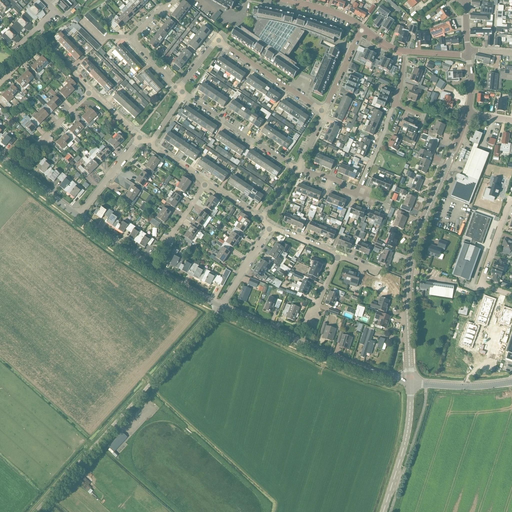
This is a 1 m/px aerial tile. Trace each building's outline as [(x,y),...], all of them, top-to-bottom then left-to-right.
[(19,11),(9,0),(6,3),(3,0),(1,0),(0,1),(0,4),(6,11),(9,8),(11,10),(13,9),(18,14),(20,12),(19,11)] [(8,0),(9,0),(19,11),(21,9),(16,4),(20,0),(8,0)] [(33,7),(40,14),(41,13),(41,12),(45,8),(38,0),(34,4),(35,5),(33,7)] [(61,0),(57,5),(61,9),(68,2),(69,0),(61,0)] [(73,9),(77,5),(72,0),(69,0),(68,2),(61,9),(65,13),(71,7),(73,9)] [(132,5),(138,11),(143,7),(137,1),(136,0),(133,0),(133,1),(135,3),(132,5)] [(229,8),(232,10),(232,9),(236,2),(235,2),(233,1),(233,0),(213,0),(229,8)] [(343,2),(343,0),(340,0),(340,1),(337,7),(344,9),(346,3),(343,2)] [(362,0),(358,0),(357,3),(355,2),(349,12),(354,15),(362,2),(361,2),(362,0)] [(401,10),(389,0),(384,0),(399,13),(401,10)] [(184,1),(181,4),(188,10),(191,7),(184,1)] [(480,13),(492,15),(493,5),(494,5),(494,4),(493,4),(488,3),(484,2),(472,1),(471,6),(481,8),(480,13)] [(361,17),(364,19),(367,15),(360,11),(364,4),(362,2),(354,15),(360,18),(361,17)] [(181,4),(179,7),(186,13),(188,10),(181,4)] [(128,10),(134,16),(138,11),(132,5),(128,9),(128,10)] [(134,16),(128,10),(125,6),(120,11),(123,14),(129,20),(134,16)] [(382,29),(388,32),(394,22),(389,18),(388,19),(387,18),(390,13),(381,6),(377,11),(382,15),(381,16),(380,16),(373,26),(378,29),(381,26),(383,28),(382,29)] [(26,12),(33,20),(37,16),(38,16),(40,14),(33,7),(31,9),(30,8),(26,12)] [(179,7),(176,10),(184,16),(186,13),(179,7)] [(290,76),(294,79),(298,71),(299,70),(299,71),(300,71),(299,70),(295,68),(297,66),(289,61),(284,57),(286,55),(288,57),(287,55),(302,33),(300,32),(300,30),(301,30),(301,28),(326,37),(326,36),(329,37),(328,40),(334,43),(333,42),(335,39),(340,41),(341,40),(340,40),(343,31),(339,30),(339,31),(336,31),(337,29),(329,27),(329,28),(326,27),(327,26),(319,23),(319,24),(316,24),(317,22),(309,20),(309,22),(306,21),(307,19),(302,18),(299,18),(299,17),(299,18),(294,17),(294,16),(293,16),(291,15),(286,14),(286,15),(283,15),(284,13),(276,11),(276,12),(273,12),(274,10),(266,9),(265,10),(263,10),(263,8),(259,7),(259,9),(254,8),(253,15),(252,15),(254,16),(253,18),(257,19),(257,20),(256,20),(256,21),(260,21),(254,33),(253,33),(255,35),(254,37),(241,28),(242,29),(241,31),(236,28),(236,29),(231,36),(234,38),(235,37),(237,38),(236,40),(243,44),(244,43),(246,44),(245,46),(251,50),(252,49),(254,50),(254,51),(258,54),(258,53),(260,55),(261,55),(261,54),(265,57),(265,58),(267,59),(267,60),(267,59),(267,60),(271,63),(272,61),(274,63),(273,64),(279,69),(280,68),(282,69),(281,70),(288,75),(289,74),(291,75),(290,76)] [(442,17),(444,20),(449,17),(444,9),(439,12),(440,14),(436,16),(438,19),(440,17),(440,18),(442,17)] [(181,19),(184,16),(176,10),(174,13),(181,19)] [(21,20),(27,27),(29,25),(29,24),(33,20),(26,12),(21,17),(22,18),(21,20)] [(179,22),(181,19),(174,13),(172,17),(179,22)] [(119,18),(124,24),(129,20),(123,14),(119,18)] [(490,29),(492,29),(493,16),(489,15),(470,14),(470,19),(487,21),(486,29),(490,29)] [(124,24),(119,18),(116,16),(114,18),(117,20),(114,23),(113,21),(110,23),(115,28),(117,26),(120,29),(124,24)] [(13,25),(21,32),(25,28),(26,28),(27,27),(21,20),(19,22),(18,20),(13,25)] [(169,20),(165,25),(171,30),(175,24),(169,20)] [(408,31),(403,29),(401,35),(400,35),(398,42),(399,42),(405,44),(405,43),(407,43),(409,37),(407,37),(408,34),(415,36),(418,27),(416,26),(417,23),(411,21),(410,25),(408,31)] [(429,31),(431,36),(443,31),(443,33),(445,32),(445,34),(449,32),(449,33),(455,31),(453,25),(454,24),(453,22),(452,22),(452,21),(445,24),(446,24),(429,31)] [(200,31),(207,37),(210,32),(208,30),(210,27),(206,24),(204,27),(203,26),(200,31)] [(9,31),(16,38),(16,37),(16,36),(21,32),(13,25),(9,29),(10,30),(9,31)] [(165,25),(161,30),(167,35),(171,30),(165,25)] [(403,29),(404,28),(403,28),(402,27),(397,26),(394,34),(399,35),(400,35),(401,35),(403,29)] [(157,35),(163,39),(167,35),(161,30),(157,35)] [(1,37),(8,44),(12,40),(13,40),(16,38),(9,31),(6,34),(5,33),(1,37)] [(196,36),(203,41),(207,37),(200,31),(196,36)] [(54,38),(58,43),(67,34),(65,32),(63,35),(60,33),(54,38)] [(425,46),(425,47),(428,47),(428,46),(429,46),(429,33),(421,33),(421,34),(417,34),(417,42),(421,42),(421,46),(425,46)] [(58,43),(63,47),(69,41),(66,39),(69,36),(67,34),(58,43)] [(153,40),(159,44),(163,39),(157,35),(153,40)] [(192,40),(199,46),(203,41),(196,36),(192,40)] [(159,44),(153,40),(149,45),(155,49),(159,44)] [(199,46),(192,40),(188,45),(195,51),(199,46)] [(69,41),(63,47),(67,52),(73,46),(69,41)] [(85,53),(87,55),(93,49),(87,44),(85,46),(89,49),(85,53)] [(120,45),(111,53),(116,58),(116,57),(119,55),(124,50),(120,45)] [(73,46),(67,52),(72,56),(78,51),(73,46)] [(181,54),(188,60),(192,55),(185,49),(181,54)] [(314,93),(322,96),(323,92),(322,92),(323,90),(324,90),(328,83),(326,82),(327,80),(329,80),(332,73),(331,73),(332,70),(333,71),(336,64),(335,63),(336,60),(337,60),(340,53),(331,49),(329,54),(327,53),(328,52),(327,52),(325,57),(325,58),(327,58),(326,60),(316,82),(317,82),(316,85),(313,93),(314,92),(314,93)] [(121,62),(123,60),(129,54),(124,50),(119,55),(116,57),(121,62)] [(361,59),(366,62),(371,52),(365,50),(363,55),(360,54),(360,53),(357,60),(361,61),(360,61),(361,59)] [(78,51),(72,56),(76,61),(82,55),(78,51)] [(371,66),(374,67),(377,61),(377,60),(377,61),(374,60),(376,55),(371,52),(366,62),(372,64),(371,66)] [(123,60),(127,64),(133,59),(129,54),(123,60)] [(178,59),(185,64),(188,60),(181,54),(178,59)] [(482,64),(489,65),(489,63),(493,64),(495,58),(476,54),(475,59),(483,61),(482,64)] [(105,59),(110,63),(112,62),(105,55),(103,56),(105,59)] [(36,63),(43,69),(48,64),(51,68),(51,67),(52,69),(54,67),(53,65),(51,63),(53,62),(49,58),(47,59),(45,57),(43,59),(41,58),(36,63)] [(221,68),(226,61),(220,58),(215,65),(221,68)] [(378,67),(383,69),(388,60),(382,58),(380,63),(377,62),(377,61),(374,67),(377,69),(378,69),(377,68),(378,67)] [(127,64),(132,69),(137,63),(133,59),(127,64)] [(185,64),(178,59),(174,64),(181,69),(185,64)] [(85,70),(91,64),(86,60),(80,65),(85,70)] [(388,60),(383,69),(383,71),(394,76),(397,70),(391,67),(393,63),(388,60)] [(226,61),(221,68),(226,72),(231,64),(226,61)] [(432,70),(434,64),(429,61),(426,68),(432,70)] [(30,71),(38,80),(40,77),(37,74),(43,69),(36,63),(31,68),(32,69),(30,71)] [(141,68),(137,63),(132,69),(130,71),(134,75),(141,68)] [(442,69),(449,71),(450,66),(444,64),(442,63),(440,68),(443,69),(442,69)] [(91,64),(85,70),(89,74),(95,69),(91,64)] [(226,72),(230,75),(235,68),(231,64),(226,72)] [(500,77),(506,78),(507,76),(511,76),(511,67),(505,67),(505,70),(501,70),(500,77)] [(230,75),(235,78),(240,71),(235,68),(230,75)] [(89,74),(93,79),(102,71),(100,69),(98,71),(95,69),(89,74)] [(413,75),(420,78),(422,74),(425,75),(426,71),(424,70),(423,72),(415,69),(413,75)] [(144,81),(150,75),(146,70),(145,71),(143,70),(135,77),(135,78),(141,84),(144,81)] [(22,77),(28,84),(33,79),(36,82),(38,80),(30,71),(28,73),(27,72),(22,77)] [(93,79),(98,83),(104,78),(102,75),(104,73),(102,71),(93,79)] [(241,82),(246,75),(240,71),(235,78),(241,82)] [(453,73),(453,72),(448,72),(449,78),(453,78),(454,82),(459,81),(459,78),(462,78),(462,72),(453,73)] [(124,80),(121,77),(117,73),(115,75),(114,76),(119,81),(117,83),(119,85),(124,80)] [(349,80),(358,83),(360,78),(352,74),(349,80)] [(498,75),(488,74),(487,90),(496,91),(498,75)] [(144,81),(148,85),(155,79),(150,75),(144,81)] [(245,83),(251,86),(256,79),(250,75),(245,83)] [(420,78),(413,75),(411,81),(418,84),(417,85),(421,86),(424,79),(420,78)] [(25,95),(26,96),(27,95),(26,94),(27,93),(23,89),(28,84),(22,77),(16,83),(17,84),(15,86),(25,95)] [(104,78),(98,83),(102,88),(108,82),(104,78)] [(64,89),(70,95),(74,91),(72,89),(76,86),(70,79),(66,83),(68,85),(64,89)] [(148,85),(152,90),(159,83),(155,79),(148,85)] [(251,86),(256,90),(261,82),(256,79),(251,86)] [(347,85),(355,89),(358,83),(349,80),(347,85)] [(125,87),(128,90),(129,89),(131,87),(128,84),(125,81),(120,86),(123,89),(125,87)] [(108,82),(102,88),(107,93),(113,87),(108,82)] [(256,90),(261,93),(266,86),(261,82),(256,90)] [(157,94),(163,88),(159,83),(152,90),(157,94)] [(198,90),(203,94),(208,87),(203,83),(198,90)] [(355,89),(347,85),(345,91),(353,94),(355,89)] [(17,99),(18,99),(19,99),(20,98),(21,97),(22,97),(23,98),(25,95),(15,86),(13,88),(12,87),(7,92),(13,98),(14,97),(16,98),(17,99)] [(261,93),(266,96),(271,89),(266,86),(261,93)] [(213,90),(208,87),(203,94),(208,97),(213,90)] [(408,99),(415,102),(418,96),(419,97),(422,90),(417,88),(414,87),(412,93),(410,92),(408,99)] [(380,93),(389,97),(391,91),(383,88),(380,93)] [(63,97),(66,100),(70,95),(64,89),(59,93),(56,90),(54,92),(55,93),(61,99),(63,97)] [(266,96),(271,100),(276,92),(271,89),(266,96)] [(208,97),(213,101),(218,93),(213,90),(208,97)] [(233,98),(236,100),(238,96),(240,96),(241,94),(237,91),(236,93),(233,98)] [(1,100),(9,109),(11,106),(8,103),(13,98),(7,92),(2,97),(3,98),(1,100)] [(117,102),(123,96),(118,92),(112,98),(117,102)] [(276,103),(281,96),(276,92),(271,100),(276,103)] [(432,92),(427,106),(433,109),(439,95),(432,92)] [(447,108),(452,109),(454,102),(450,102),(451,98),(450,97),(450,94),(444,92),(443,96),(445,97),(444,100),(446,101),(444,107),(445,107),(445,108),(447,108)] [(61,99),(55,93),(52,95),(55,98),(53,99),(50,97),(48,99),(51,102),(57,108),(61,104),(59,101),(61,99)] [(213,101),(218,104),(223,97),(218,93),(213,101)] [(378,99),(387,102),(389,97),(380,93),(378,99)] [(478,103),(483,103),(483,99),(489,99),(489,96),(484,96),(484,95),(478,95),(478,103)] [(123,96),(117,102),(121,107),(127,100),(123,96)] [(144,98),(150,104),(152,101),(146,96),(144,98)] [(223,107),(228,100),(223,97),(218,104),(223,107)] [(349,106),(352,100),(351,100),(344,97),(341,102),(349,106)] [(387,102),(378,99),(375,97),(374,100),(377,101),(376,104),(384,108),(387,102)] [(497,111),(504,112),(505,106),(506,106),(507,101),(499,99),(497,111)] [(127,100),(121,107),(125,111),(131,104),(127,100)] [(278,107),(284,111),(289,104),(283,100),(278,107)] [(228,108),(234,112),(238,104),(233,101),(228,108)] [(50,110),(53,112),(57,108),(51,102),(47,105),(45,104),(43,107),(48,112),(50,110)] [(349,106),(341,102),(339,108),(347,111),(349,106)] [(131,104),(125,111),(130,115),(136,108),(131,104)] [(239,115),(243,108),(238,104),(234,112),(239,115)] [(289,114),(294,107),(289,104),(284,111),(289,114)] [(46,114),(48,112),(43,107),(41,109),(42,110),(38,114),(43,119),(44,121),(48,117),(46,114)] [(192,110),(187,107),(182,114),(187,118),(192,110)] [(294,118),(299,110),(294,107),(289,114),(294,118)] [(135,119),(141,112),(136,108),(130,115),(135,119)] [(243,108),(239,115),(244,118),(248,111),(243,108)] [(339,108),(336,113),(344,117),(347,111),(339,108)] [(382,114),(372,109),(371,112),(374,113),(373,116),(380,120),(382,114)] [(86,115),(93,121),(95,119),(94,118),(96,116),(97,117),(99,115),(94,110),(92,112),(90,110),(86,114),(86,115)] [(192,110),(187,118),(192,121),(197,114),(192,110)] [(299,110),(294,118),(299,121),(304,114),(299,110)] [(248,111),(244,118),(249,122),(254,114),(248,111)] [(342,123),(344,117),(336,113),(334,119),(342,123)] [(28,117),(35,125),(35,124),(37,127),(39,124),(40,125),(44,121),(43,119),(38,114),(34,118),(30,115),(28,117)] [(94,122),(93,121),(86,115),(86,114),(81,118),(83,120),(81,122),(86,128),(87,128),(88,126),(90,127),(94,122)] [(192,121),(197,125),(202,117),(197,114),(192,121)] [(254,125),(259,118),(254,114),(249,122),(254,125)] [(309,117),(304,114),(299,121),(301,123),(300,125),(302,127),(304,124),(309,117)] [(35,125),(28,117),(27,116),(24,119),(26,120),(20,125),(24,129),(25,129),(31,135),(34,131),(35,129),(33,127),(35,125)] [(370,122),(378,125),(380,120),(373,116),(370,122)] [(197,125),(202,128),(207,121),(202,117),(197,125)] [(264,121),(259,118),(254,125),(259,129),(264,121)] [(408,129),(412,121),(406,118),(402,127),(408,129)] [(109,130),(116,124),(113,120),(106,127),(109,130)] [(207,131),(212,124),(207,121),(202,128),(207,131)] [(349,129),(352,130),(353,127),(355,122),(352,121),(350,126),(348,125),(346,128),(349,129)] [(408,129),(407,130),(415,134),(419,125),(416,124),(417,123),(412,121),(408,129)] [(77,131),(79,133),(83,129),(84,130),(85,129),(86,130),(87,128),(86,128),(81,122),(79,125),(77,122),(73,127),(77,131)] [(368,127),(375,131),(378,125),(370,122),(368,127)] [(428,136),(436,139),(438,135),(441,136),(445,126),(437,122),(434,131),(430,130),(428,136)] [(212,124),(207,131),(212,135),(217,128),(212,124)] [(331,124),(329,130),(337,133),(339,128),(331,124)] [(267,136),(271,129),(266,125),(261,133),(267,136)] [(67,134),(74,140),(76,138),(75,137),(79,133),(77,131),(73,127),(72,126),(69,129),(70,130),(68,131),(66,133),(67,134)] [(393,134),(396,135),(399,128),(396,127),(393,126),(390,132),(394,133),(393,134)] [(361,134),(364,136),(365,133),(369,134),(373,136),(375,131),(368,127),(365,133),(361,131),(360,134),(361,134)] [(271,129),(267,136),(272,140),(276,132),(271,129)] [(329,130),(326,135),(334,139),(337,133),(329,130)] [(0,138),(0,143),(5,147),(9,143),(11,145),(16,141),(8,134),(5,132),(2,135),(3,136),(0,138)] [(119,132),(119,133),(118,132),(116,134),(117,135),(113,139),(119,145),(123,141),(120,138),(123,136),(122,136),(122,135),(119,132)] [(164,140),(170,144),(175,136),(170,132),(164,140)] [(220,142),(225,135),(220,132),(215,139),(220,142)] [(276,132),(272,140),(277,143),(281,136),(276,132)] [(483,135),(476,132),(472,143),(474,144),(471,153),(467,163),(462,176),(459,175),(458,175),(457,176),(456,177),(456,179),(457,179),(458,180),(451,198),(469,205),(471,200),(489,154),(477,150),(483,135)] [(60,139),(66,146),(70,141),(71,143),(74,140),(67,134),(66,133),(64,135),(60,139)] [(501,151),(510,153),(510,151),(511,145),(511,144),(508,144),(509,135),(509,134),(505,133),(505,134),(503,134),(501,147),(495,146),(494,154),(494,156),(499,156),(499,155),(500,155),(501,151)] [(300,136),(297,134),(292,140),(291,139),(290,141),(286,139),(282,146),(287,150),(288,149),(290,150),(300,136)] [(367,140),(368,137),(364,136),(361,134),(360,137),(363,139),(361,143),(368,147),(371,141),(367,140)] [(419,153),(427,156),(428,153),(433,155),(438,144),(437,144),(439,140),(436,139),(428,136),(423,134),(421,139),(429,143),(426,151),(420,149),(419,152),(414,149),(413,151),(419,154),(419,153)] [(225,135),(220,142),(225,146),(230,139),(225,135)] [(332,145),(334,139),(326,135),(324,141),(332,145)] [(170,144),(175,147),(180,139),(175,136),(170,144)] [(282,146),(286,139),(281,136),(277,143),(282,146)] [(390,142),(399,146),(401,140),(392,137),(390,142)] [(490,138),(488,144),(494,146),(496,140),(490,138)] [(55,147),(61,153),(63,151),(62,149),(66,146),(60,139),(56,144),(57,145),(55,147)] [(107,146),(112,151),(114,149),(114,150),(119,145),(113,139),(107,146)] [(180,150),(185,143),(180,139),(175,147),(180,150)] [(230,139),(225,146),(230,149),(235,142),(230,139)] [(235,142),(230,149),(235,153),(240,145),(235,142)] [(358,149),(366,152),(368,147),(361,143),(360,144),(357,142),(356,145),(359,146),(358,149)] [(397,151),(399,146),(390,142),(388,147),(397,151)] [(185,143),(180,150),(185,154),(190,146),(185,143)] [(243,152),(245,149),(240,145),(235,153),(240,156),(241,155),(244,156),(245,154),(243,152)] [(100,152),(106,158),(110,153),(112,151),(107,146),(100,152)] [(190,146),(185,154),(190,157),(195,149),(190,146)] [(91,156),(99,164),(101,162),(106,158),(100,152),(98,149),(91,156)] [(195,149),(190,157),(195,161),(200,153),(195,149)] [(366,152),(358,149),(356,155),(364,158),(366,152)] [(251,161),(256,153),(251,150),(247,155),(245,154),(244,156),(246,157),(251,161)] [(471,153),(462,150),(459,160),(467,163),(471,153)] [(256,153),(251,161),(256,164),(261,157),(256,153)] [(418,171),(426,174),(431,162),(425,160),(427,156),(419,153),(419,154),(417,157),(422,159),(418,171)] [(314,163),(320,166),(323,157),(317,155),(314,163)] [(153,157),(149,162),(150,162),(157,167),(160,162),(162,164),(164,161),(157,156),(155,159),(153,157)] [(88,165),(93,170),(97,166),(99,164),(94,159),(90,162),(85,157),(83,160),(85,163),(88,165)] [(203,168),(208,161),(203,157),(198,165),(203,168)] [(261,157),(256,164),(261,167),(266,160),(261,157)] [(325,168),(329,160),(323,157),(320,166),(325,168)] [(39,170),(46,176),(49,172),(47,170),(51,165),(43,159),(39,163),(42,166),(39,170)] [(266,160),(261,167),(266,171),(271,163),(266,160)] [(329,160),(325,168),(331,170),(335,162),(329,160)] [(208,161),(203,168),(208,172),(213,164),(208,161)] [(153,172),(157,167),(150,162),(149,162),(146,167),(148,168),(147,171),(152,175),(154,173),(154,172),(153,172)] [(342,175),(346,167),(347,164),(342,162),(338,173),(342,175)] [(352,169),(349,177),(354,180),(359,168),(356,166),(358,163),(355,162),(352,169)] [(85,171),(89,175),(93,170),(88,165),(85,163),(83,165),(86,167),(84,169),(80,166),(78,168),(83,173),(85,171)] [(271,163),(266,171),(271,174),(276,167),(271,163)] [(213,164),(208,172),(213,175),(218,168),(213,164)] [(276,167),(271,174),(276,178),(281,170),(276,167)] [(349,177),(352,169),(346,167),(342,175),(349,177)] [(218,168),(213,175),(218,179),(223,171),(218,168)] [(494,178),(495,169),(487,168),(486,177),(494,178)] [(46,176),(54,182),(57,178),(59,181),(64,175),(61,173),(57,169),(54,172),(51,170),(49,172),(46,176)] [(139,177),(147,182),(150,177),(151,178),(152,175),(147,171),(145,173),(143,172),(139,177)] [(223,182),(228,175),(223,171),(218,179),(223,182)] [(59,187),(66,192),(70,189),(69,188),(67,186),(71,181),(67,177),(64,175),(59,181),(62,183),(59,187)] [(181,183),(188,188),(192,183),(189,181),(191,179),(185,175),(183,178),(184,178),(181,183)] [(371,184),(375,186),(379,177),(374,175),(371,184)] [(233,187),(239,179),(234,176),(228,183),(233,187)] [(136,186),(143,190),(144,187),(143,187),(147,182),(139,177),(136,182),(138,183),(136,186)] [(375,186),(380,188),(383,179),(379,177),(375,186)] [(409,188),(419,192),(423,181),(416,178),(413,185),(410,184),(410,185),(409,187),(409,188)] [(484,196),(489,198),(490,196),(496,198),(498,194),(499,192),(500,188),(498,187),(499,185),(500,186),(501,180),(496,178),(492,191),(486,189),(484,196)] [(238,190),(244,183),(239,179),(233,187),(238,190)] [(380,188),(384,189),(388,180),(383,179),(380,188)] [(389,191),(392,182),(388,180),(384,189),(389,191)] [(66,192),(74,198),(77,194),(80,197),(84,192),(77,186),(74,183),(69,188),(70,189),(66,192)] [(171,198),(178,203),(182,198),(179,196),(182,191),(185,193),(188,188),(181,183),(178,188),(176,187),(173,193),(174,193),(171,198)] [(244,183),(238,190),(243,194),(249,186),(244,183)] [(296,192),(301,195),(305,187),(299,185),(296,192)] [(129,191),(136,196),(139,192),(141,193),(143,190),(136,186),(135,188),(132,187),(129,191)] [(249,186),(243,194),(248,197),(254,189),(249,186)] [(310,189),(305,187),(301,195),(307,197),(310,189)] [(399,194),(406,196),(407,192),(396,188),(394,192),(399,194)] [(254,189),(248,197),(253,200),(258,193),(254,189)] [(307,197),(312,199),(316,191),(310,189),(307,197)] [(126,201),(134,206),(136,204),(133,201),(136,196),(129,191),(126,197),(128,198),(126,201)] [(318,201),(321,194),(316,191),(312,199),(318,201)] [(258,193),(253,200),(259,204),(264,196),(258,193)] [(332,204),(335,196),(329,194),(326,202),(332,204)] [(412,209),(416,198),(408,195),(404,205),(403,205),(402,205),(401,209),(410,212),(411,208),(412,209)] [(215,207),(215,206),(218,202),(219,202),(221,200),(216,196),(214,198),(211,197),(208,202),(215,207)] [(332,204),(337,206),(340,199),(335,196),(332,204)] [(161,213),(168,218),(171,213),(169,211),(172,206),(175,208),(178,203),(171,198),(167,203),(166,202),(164,201),(162,203),(164,205),(163,207),(164,208),(162,211),(158,208),(157,211),(160,213),(161,213)] [(337,206),(343,209),(346,201),(340,199),(337,206)] [(205,211),(211,215),(213,212),(212,212),(214,209),(217,211),(218,208),(215,206),(215,207),(208,202),(205,207),(207,208),(205,211)] [(107,223),(115,228),(118,224),(115,222),(118,216),(103,206),(99,211),(96,209),(93,213),(101,219),(104,215),(110,219),(107,223)] [(353,206),(352,209),(349,208),(344,222),(343,224),(346,225),(350,215),(350,214),(353,215),(352,218),(355,219),(356,216),(359,208),(353,206)] [(366,211),(359,208),(356,216),(355,219),(358,220),(359,217),(362,218),(361,222),(360,221),(358,228),(357,230),(360,231),(361,229),(364,223),(366,217),(364,216),(366,211)] [(198,216),(205,221),(208,217),(210,218),(211,215),(205,211),(204,213),(201,212),(198,216)] [(373,225),(378,214),(371,211),(368,218),(371,220),(369,224),(373,225)] [(394,226),(402,229),(407,218),(403,216),(404,213),(398,211),(397,214),(398,215),(394,226)] [(154,220),(160,224),(162,221),(165,223),(168,218),(161,213),(160,213),(157,218),(156,217),(154,220)] [(239,223),(247,228),(250,223),(247,221),(249,218),(241,213),(239,216),(242,218),(239,223)] [(457,269),(455,274),(457,275),(458,276),(459,277),(460,277),(462,278),(463,278),(464,278),(466,279),(467,279),(469,274),(471,274),(472,271),(470,270),(472,266),(473,266),(479,250),(475,249),(473,248),(474,245),(475,241),(481,244),(490,220),(491,220),(491,219),(473,213),(473,214),(474,214),(466,236),(473,239),(471,244),(470,244),(464,242),(463,244),(464,245),(456,269),(457,269)] [(290,224),(293,217),(287,214),(284,221),(290,224)] [(384,216),(378,214),(373,225),(376,226),(376,225),(380,226),(384,216)] [(296,218),(297,216),(294,215),(293,217),(290,224),(296,227),(299,219),(296,218)] [(193,224),(202,230),(204,228),(202,226),(205,221),(198,216),(195,222),(193,224)] [(299,219),(296,227),(302,229),(305,222),(299,219)] [(129,237),(136,242),(139,238),(143,233),(135,227),(129,224),(124,220),(121,226),(118,224),(115,228),(123,233),(126,229),(131,233),(129,237)] [(314,232),(317,225),(311,222),(308,230),(314,232)] [(232,229),(239,234),(241,231),(243,233),(247,228),(239,223),(236,228),(235,227),(234,228),(233,227),(232,229)] [(191,226),(188,231),(195,236),(199,239),(202,234),(200,233),(202,230),(193,224),(191,226)] [(317,225),(314,232),(320,235),(323,227),(317,225)] [(323,227),(320,235),(326,237),(329,230),(323,227)] [(229,238),(236,243),(240,238),(238,236),(239,234),(232,229),(230,231),(233,233),(229,238)] [(387,245),(395,248),(397,241),(398,241),(400,237),(395,235),(396,231),(391,229),(389,233),(391,233),(387,245)] [(329,230),(326,237),(333,240),(336,233),(329,230)] [(185,241),(191,245),(193,242),(192,241),(195,236),(188,231),(184,236),(187,238),(185,241)] [(136,242),(144,248),(148,243),(151,245),(154,240),(146,235),(142,240),(139,238),(136,242)] [(338,244),(344,247),(348,236),(345,235),(344,238),(341,237),(338,244)] [(344,247),(350,250),(353,242),(350,241),(351,238),(348,236),(344,247)] [(223,244),(229,249),(231,246),(233,248),(236,243),(229,238),(226,243),(225,242),(224,242),(220,239),(218,242),(223,245),(223,244)] [(503,253),(510,255),(511,250),(511,242),(505,240),(504,243),(506,244),(503,253)] [(437,248),(431,246),(427,254),(438,258),(441,251),(444,252),(447,243),(440,241),(437,248)] [(219,253),(226,258),(229,253),(227,251),(229,249),(223,244),(223,245),(218,242),(216,244),(222,248),(219,253)] [(362,253),(365,245),(359,243),(356,250),(362,253)] [(273,250),(280,255),(282,252),(286,254),(290,248),(284,244),(282,247),(276,244),(273,250)] [(365,245),(362,253),(368,255),(372,248),(365,245)] [(179,269),(181,264),(178,263),(181,257),(177,255),(179,251),(175,249),(170,258),(173,260),(171,265),(179,269)] [(273,262),(279,266),(282,260),(278,258),(280,255),(273,250),(269,256),(274,259),(273,262)] [(226,258),(219,253),(217,251),(216,254),(218,255),(216,258),(215,257),(213,260),(219,264),(221,261),(223,263),(226,258)] [(380,263),(388,266),(390,262),(389,262),(392,254),(385,251),(380,263)] [(312,268),(320,272),(323,265),(320,264),(321,261),(313,257),(311,261),(313,262),(312,265),(313,265),(312,268)] [(505,267),(507,262),(500,259),(499,263),(499,264),(495,263),(495,265),(494,266),(493,267),(493,268),(494,268),(493,269),(503,272),(505,267)] [(179,269),(187,273),(190,269),(193,270),(197,262),(196,262),(195,261),(193,263),(187,260),(184,266),(181,264),(179,269)] [(194,277),(202,281),(204,276),(201,275),(204,269),(199,266),(198,266),(200,262),(197,260),(196,262),(197,262),(193,270),(196,272),(194,277)] [(258,267),(265,272),(267,269),(269,270),(270,269),(273,271),(276,265),(269,261),(267,264),(262,260),(258,267)] [(253,276),(261,281),(262,279),(265,281),(267,277),(263,274),(265,272),(258,267),(254,273),(253,276)] [(305,277),(309,279),(313,280),(314,277),(317,279),(320,272),(312,268),(310,272),(309,271),(308,274),(306,273),(305,277)] [(501,278),(503,272),(493,269),(492,270),(492,271),(492,272),(491,275),(494,276),(494,277),(492,282),(499,284),(501,278)] [(217,284),(223,287),(231,272),(226,270),(222,278),(207,270),(204,276),(202,281),(211,286),(213,282),(215,283),(215,284),(216,285),(217,285),(217,284)] [(293,277),(302,280),(304,276),(290,270),(289,273),(294,275),(293,277)] [(350,285),(357,287),(359,280),(355,278),(357,274),(344,270),(343,274),(345,275),(344,279),(351,281),(350,285)] [(238,299),(246,302),(250,290),(248,288),(249,286),(256,289),(258,286),(259,286),(258,290),(262,292),(265,285),(265,284),(259,282),(250,278),(247,288),(243,287),(238,299)] [(373,292),(387,296),(388,292),(389,291),(388,291),(388,289),(389,290),(391,284),(387,283),(388,280),(385,279),(383,284),(380,282),(377,289),(374,288),(373,292)] [(296,285),(308,290),(311,284),(304,281),(302,284),(298,282),(296,285)] [(429,296),(452,299),(454,287),(421,282),(420,289),(421,289),(421,290),(427,291),(427,290),(430,290),(429,296)] [(300,289),(298,293),(306,296),(308,290),(296,285),(295,287),(300,289)] [(279,287),(278,289),(296,296),(297,293),(287,288),(287,290),(280,288),(280,287),(279,287)] [(339,296),(343,298),(345,293),(334,289),(333,293),(339,296)] [(336,302),(337,298),(338,299),(339,296),(333,293),(330,292),(327,298),(336,302)] [(265,310),(272,313),(274,307),(279,309),(281,303),(276,301),(277,300),(270,297),(265,310)] [(325,305),(333,308),(334,306),(337,306),(338,303),(336,302),(327,298),(325,305)] [(371,308),(386,313),(390,301),(380,298),(378,304),(373,303),(371,308)] [(287,318),(294,322),(296,318),(297,318),(298,315),(298,314),(297,314),(300,308),(292,305),(291,306),(287,304),(284,310),(289,312),(287,318)] [(356,309),(357,310),(354,317),(357,318),(358,312),(363,314),(365,308),(357,306),(356,309)] [(464,310),(462,312),(459,311),(458,314),(466,316),(468,308),(465,307),(464,310)] [(500,313),(499,315),(507,317),(509,311),(504,309),(502,313),(500,313)] [(377,326),(387,329),(388,325),(387,325),(390,317),(378,313),(376,319),(379,320),(377,326)] [(499,315),(498,317),(501,318),(499,322),(504,324),(507,317),(499,315)] [(325,339),(332,341),(335,332),(333,331),(334,329),(326,326),(327,324),(324,323),(320,334),(326,336),(325,339)] [(468,324),(467,329),(476,333),(477,328),(468,324)] [(360,357),(365,358),(367,350),(372,352),(375,343),(371,341),(372,336),(374,332),(373,332),(374,329),(367,327),(366,330),(364,329),(363,333),(360,344),(364,346),(360,357)] [(463,329),(462,333),(465,334),(474,337),(476,333),(467,329),(467,330),(463,329)] [(341,348),(349,350),(352,341),(350,340),(351,338),(343,335),(343,333),(340,332),(337,343),(342,345),(341,348)] [(465,334),(463,339),(472,342),(474,337),(465,334)] [(463,339),(462,344),(471,347),(472,342),(463,339)] [(474,358),(471,370),(479,372),(482,361),(474,358)] [(121,434),(108,449),(113,454),(126,439),(121,434)] [(81,486),(87,492),(91,488),(89,485),(90,483),(81,475),(75,481),(81,486)]
